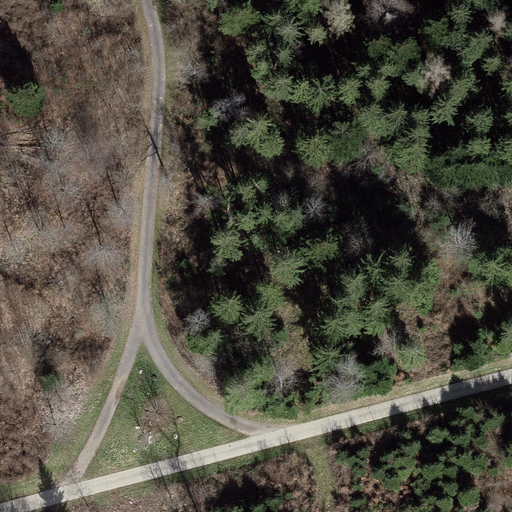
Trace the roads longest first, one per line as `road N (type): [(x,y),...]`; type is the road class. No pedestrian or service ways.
road 1 (track): [(511,375),(278,436),(213,417),(139,328),(154,90),(153,34),(142,0)]
road 2 (track): [(278,436),(75,488),(124,401),(139,328)]
